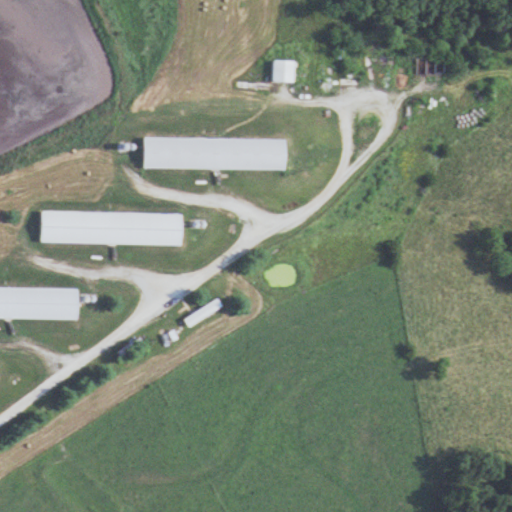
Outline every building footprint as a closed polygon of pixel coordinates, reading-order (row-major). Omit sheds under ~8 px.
[(295,61),(273,61),(273,82),(295,82),(295,61)] [(286,170),(286,139),(145,139),(145,169),(286,170)] [(43,213),(42,243),(183,245),(183,215),(43,213)] [(79,289),(0,287),(0,318),(79,319),(79,289)] [(185,321),(191,329),(222,305),(216,297),(185,321)]
